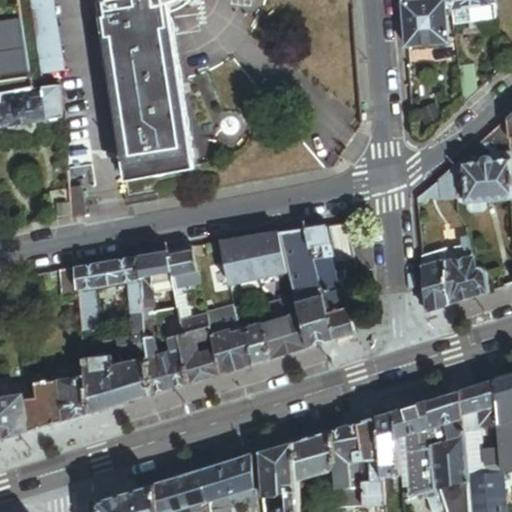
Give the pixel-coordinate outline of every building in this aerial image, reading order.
[(44,0),(20,0),(31,78),(55,74),(44,0)] [(87,0),(82,0),(112,145),(117,143),(87,0)] [(87,0),(117,143),(120,153),(125,182),(191,168),(190,163),(185,136),(181,116),(175,88),(171,68),(166,42),(159,8),(163,5),(170,0),(169,0),(87,0)] [(177,0),(186,8),(191,0),(177,0)] [(447,16),(451,15),(451,10),(449,0),(434,0),(402,3),(406,47),(449,43),(447,16)] [(491,4),(490,0),(449,0),(451,10),(491,4)] [(491,4),(451,10),(451,15),(453,23),(496,16),(495,4),(491,4)] [(166,42),(171,68),(175,67),(169,41),(166,42)] [(466,104),(477,93),(473,67),(460,69),(465,104),(466,104)] [(0,127),(61,119),(58,87),(0,96),(0,127)] [(175,88),(181,116),(184,115),(179,87),(175,88)] [(510,141),(507,120),(495,131),(497,155),(499,154),(511,153),(510,141)] [(497,155),(495,131),(480,145),(480,162),(480,161),(480,160),(481,159),(482,158),(483,157),(484,157),(486,156),(487,156),(488,156),(489,157),(490,157),(491,158),(495,161),(500,161),(499,154),(497,155)] [(185,136),(190,163),(194,162),(189,135),(185,136)] [(480,162),(480,145),(464,158),(465,165),(479,163),(480,162)] [(511,200),(511,165),(511,153),(499,154),(500,161),(495,161),(491,158),(490,157),(489,157),(488,156),(487,156),(486,156),(484,157),(483,157),(482,158),(481,159),(480,160),(480,161),(480,162),(479,163),(465,165),(463,166),(465,204),(470,204),(470,210),(473,214),(484,213),(488,209),(487,203),(511,200)] [(457,202),(454,166),(429,188),(430,200),(441,199),(442,203),(457,202)] [(81,218),(88,217),(81,187),(68,191),(70,209),(71,220),(81,218)] [(417,204),(418,205),(427,205),(430,200),(429,188),(421,196),(419,198),(418,200),(417,202),(417,204)] [(55,223),(71,220),(70,209),(68,191),(68,190),(67,190),(49,193),(55,223)] [(346,226),(326,229),(332,247),(346,244),(350,261),(354,260),(346,226)] [(332,247),(326,229),(306,232),(313,263),(332,259),(334,258),(332,247)] [(313,263),(306,232),(305,230),(280,235),(281,237),(286,258),(290,275),(297,305),(322,298),(321,294),(313,263)] [(281,237),(280,235),(280,233),(259,237),(265,262),(286,258),(281,237)] [(470,248),(467,236),(460,237),(462,250),(463,250),(470,248)] [(265,262),(259,237),(243,240),(255,290),(261,289),(278,282),(277,278),(290,275),(286,258),(265,262)] [(243,240),(219,244),(230,289),(241,287),(242,290),(255,290),(243,240)] [(333,263),(350,261),(346,244),(332,247),(334,258),(332,259),(333,263)] [(473,260),(470,248),(463,250),(466,262),(473,260)] [(198,273),(192,249),(167,253),(171,274),(172,278),(182,276),(198,273)] [(466,262),(463,250),(462,250),(446,253),(448,266),(466,262)] [(171,274),(167,253),(138,259),(143,311),(152,309),(154,306),(152,293),(151,278),(171,274)] [(445,253),(422,258),(423,268),(446,263),(445,253)] [(143,311),(138,259),(76,269),(78,292),(95,289),(105,287),(113,286),(128,283),(133,316),(136,316),(144,314),(143,311)] [(340,290),(336,274),(333,263),(332,259),(313,263),(321,294),(340,290)] [(450,305),(489,293),(486,278),(485,276),(484,274),(483,273),(481,271),(479,271),(478,270),(475,270),(473,260),(466,262),(448,266),(446,267),(450,305)] [(427,313),(450,305),(446,267),(446,263),(423,268),(427,313)] [(78,292),(76,269),(57,273),(62,300),(79,297),(78,292)] [(346,279),(344,271),(336,274),(340,290),(343,289),(341,280),(346,279)] [(195,287),(200,286),(198,273),(182,276),(172,278),(174,285),(175,288),(175,291),(180,290),(185,289),(185,292),(195,291),(195,287)] [(152,293),(175,288),(174,285),(172,278),(171,274),(151,278),(152,293)] [(5,296),(3,283),(0,283),(0,303),(15,301),(17,300),(16,294),(5,296)] [(340,290),(321,294),(322,298),(333,341),(356,335),(344,288),(343,289),(340,290)] [(79,297),(83,333),(99,331),(95,289),(78,292),(79,297)] [(179,310),(182,322),(194,320),(191,309),(186,310),(184,298),(182,298),(180,290),(175,291),(179,307),(179,310)] [(236,316),(259,310),(259,308),(256,296),(233,302),(234,307),(236,313),(236,316)] [(333,341),(322,298),(297,305),(300,315),(308,349),(333,342),(333,341)] [(280,302),(267,305),(271,323),(284,319),(282,309),(280,302)] [(259,310),(263,325),(271,323),(267,305),(259,308),(259,310)] [(284,319),(300,315),(297,305),(282,309),(284,319)] [(157,321),(155,315),(154,306),(152,309),(143,311),(144,314),(144,323),(151,322),(157,321)] [(236,313),(234,307),(206,314),(207,317),(210,331),(212,338),(230,334),(227,320),(232,320),(231,314),(236,313)] [(270,361),(271,360),(263,325),(259,310),(236,316),(243,345),(248,344),(253,366),(270,361)] [(220,376),(253,366),(248,344),(243,345),(236,316),(236,313),(231,314),(232,320),(227,320),(230,334),(212,338),(220,376)] [(146,336),(144,323),(144,314),(136,316),(138,337),(146,336)] [(271,360),(308,349),(300,315),(284,319),(271,323),(263,325),(271,360)] [(184,335),(210,331),(207,317),(194,320),(182,322),(184,335)] [(161,357),(151,322),(144,323),(146,336),(147,350),(148,362),(152,397),(188,386),(180,340),(169,343),(172,353),(161,357)] [(219,376),(220,376),(212,338),(210,331),(184,335),(180,336),(180,340),(188,386),(219,376)] [(146,336),(138,337),(118,341),(120,355),(147,350),(146,336)] [(103,343),(96,345),(89,346),(91,353),(111,350),(110,342),(103,343)] [(147,350),(120,355),(121,365),(148,362),(147,350)] [(114,358),(86,361),(87,379),(91,415),(152,397),(148,362),(121,365),(114,366),(114,358)] [(91,415),(87,379),(86,379),(84,370),(49,376),(50,384),(37,386),(38,402),(40,431),(69,422),(91,415)] [(511,376),(498,381),(501,423),(511,419),(511,376)] [(501,423),(498,381),(463,392),(466,420),(467,432),(502,429),(501,423)] [(11,383),(0,384),(0,401),(13,399),(11,383)] [(466,420),(463,392),(429,402),(432,431),(451,425),(466,420)] [(0,424),(2,442),(30,434),(26,403),(25,397),(13,399),(0,401),(0,424)] [(30,434),(40,431),(38,402),(34,401),(32,402),(26,403),(30,434)] [(432,431),(429,402),(397,412),(400,441),(405,439),(408,438),(432,431)] [(400,441),(397,412),(380,418),(384,477),(403,475),(400,441)] [(384,477),(380,418),(359,424),(362,464),(363,463),(370,463),(372,484),(365,484),(363,484),(364,506),(387,504),(384,477)] [(511,419),(501,423),(502,429),(503,447),(511,446),(511,419)] [(467,440),(467,432),(466,420),(451,425),(452,441),(467,440)] [(362,464),(359,424),(333,432),(336,471),(338,489),(344,489),(352,488),(350,464),(360,464),(362,464)] [(433,447),(452,441),(451,425),(432,431),(433,447)] [(433,447),(432,431),(408,438),(410,455),(426,453),(425,449),(430,449),(433,448),(433,447)] [(336,471),(333,432),(296,443),(299,484),(336,471)] [(410,455),(408,438),(405,439),(410,499),(429,493),(427,468),(431,464),(430,449),(425,449),(426,453),(410,455)] [(470,479),(470,476),(467,440),(452,441),(433,447),(433,448),(436,489),(444,487),(470,479)] [(301,511),(299,484),(296,443),(262,453),(264,500),(280,498),(285,494),(292,492),(293,505),(284,506),(284,509),(279,510),(279,511),(301,511)] [(511,446),(503,447),(506,471),(505,475),(506,489),(511,488),(511,446)] [(437,490),(436,489),(433,448),(430,449),(431,464),(427,468),(429,493),(437,490)] [(254,456),(205,471),(211,503),(229,498),(239,495),(256,490),(254,456)] [(370,463),(363,463),(365,484),(372,484),(370,463)] [(363,505),(360,464),(350,464),(352,488),(353,506),(363,505)] [(212,511),(211,503),(205,471),(164,483),(157,485),(159,511),(181,511),(197,507),(197,511),(212,511)] [(472,511),(508,511),(506,489),(505,475),(470,476),(470,479),(472,511)] [(472,511),(470,479),(444,487),(450,508),(448,508),(449,511),(472,511)] [(159,511),(157,485),(103,502),(99,508),(99,511),(159,511)] [(437,490),(429,493),(435,511),(437,511),(440,511),(448,508),(450,508),(444,487),(436,489),(437,490)] [(352,488),(344,489),(346,506),(353,506),(352,488)] [(338,489),(339,508),(346,508),(346,506),(344,489),(338,489)] [(256,490),(239,495),(243,508),(252,508),(252,503),(257,503),(256,490)] [(243,508),(239,495),(229,498),(230,505),(236,509),(238,509),(243,508)] [(229,498),(211,503),(212,511),(231,511),(230,505),(229,498)]
